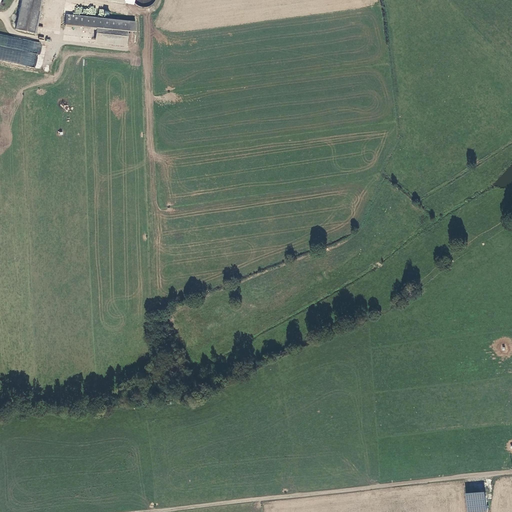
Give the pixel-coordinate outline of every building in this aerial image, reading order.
[(21,0),(16,29),(34,33),(41,0),(21,0)] [(65,15),(64,25),(96,28),(95,38),(126,41),(127,31),(134,32),(135,22),(65,15)] [(0,34),(0,60),(36,68),(41,42),(0,34)] [(511,272),(506,275),(503,279),(504,292),(507,297),(511,302),(511,303),(511,272)] [(486,511),(485,492),(465,493),(466,511),(486,511)]
